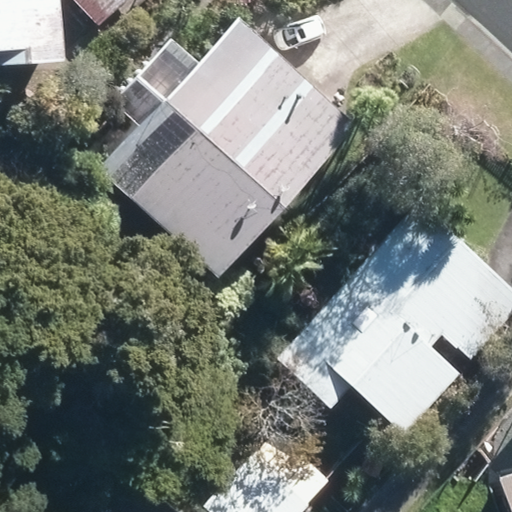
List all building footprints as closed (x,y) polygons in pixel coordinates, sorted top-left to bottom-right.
[(38,0),(0,0),(0,42),(41,40),(38,0)] [(108,0),(77,0),(92,15),(108,0)] [(330,125),(229,33),(97,175),(198,268),(330,125)] [(505,298),(409,211),(275,357),(320,398),(334,383),(385,429),(437,373),(411,349),(427,331),(454,354),(505,298)] [(267,511),(229,468),(193,500),(203,511),(267,511)] [(511,511),(511,476),(494,482),(502,511),(511,511)]
